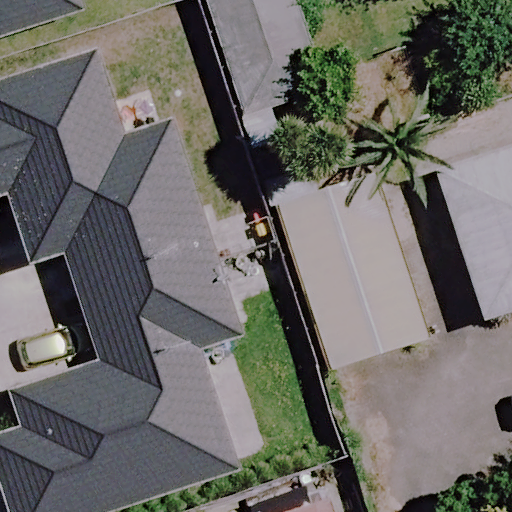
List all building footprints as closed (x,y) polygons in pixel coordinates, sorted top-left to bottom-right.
[(0,0),(0,64),(127,23),(119,0),(0,0)] [(318,97),(286,0),(197,0),(238,123),(318,97)] [(220,165),(182,59),(127,79),(166,185),(220,165)] [(511,152),(427,180),(476,328),(511,316),(511,152)] [(420,348),(369,180),(272,210),(323,378),(420,348)]
